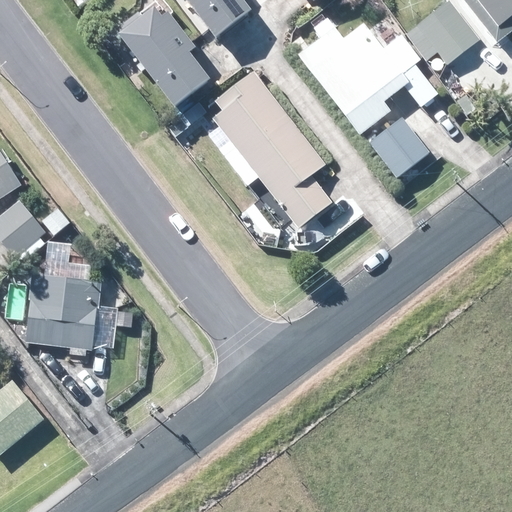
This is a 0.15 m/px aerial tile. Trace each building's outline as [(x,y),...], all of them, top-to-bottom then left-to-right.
[(181,0),(212,40),(213,41),(248,14),(236,0),(181,0)] [(496,45),(507,35),(511,31),(511,0),(460,0),(488,34),(496,45)] [(437,54),(447,67),(479,41),(449,3),(406,37),(426,63),(437,54)] [(193,51),(166,17),(160,22),(152,10),(139,20),(136,16),(115,33),(118,37),(116,38),(130,56),(173,111),(192,96),(198,92),(209,84),(207,82),(187,56),(193,51)] [(399,73),(380,48),(362,27),(343,42),(333,30),(316,42),(309,49),(300,38),(289,46),(298,57),(296,59),(359,138),(389,115),(382,106),(403,89),(420,111),(421,109),(438,97),(411,64),(399,73)] [(310,178),(325,167),(252,74),(214,104),(222,114),(211,122),(228,143),(219,151),(235,172),(244,164),(297,231),(331,204),(310,178)] [(397,183),(432,154),(420,139),(430,131),(412,108),(366,146),(397,183)] [(0,200),(20,187),(0,155),(0,200)] [(214,167),(203,175),(211,185),(221,177),(214,167)] [(0,219),(0,241),(14,259),(20,265),(45,244),(39,238),(45,233),(20,203),(0,219)] [(58,209),(42,222),(54,236),(69,223),(58,209)] [(68,266),(71,246),(46,243),(42,277),(32,276),(25,345),(28,345),(69,349),(69,357),(85,358),(85,351),(91,352),(95,310),(97,311),(97,308),(99,285),(87,283),(88,270),(89,268),(68,266)] [(12,290),(0,288),(0,304),(11,306),(12,290)] [(0,455),(43,421),(11,381),(0,390),(0,455)]
